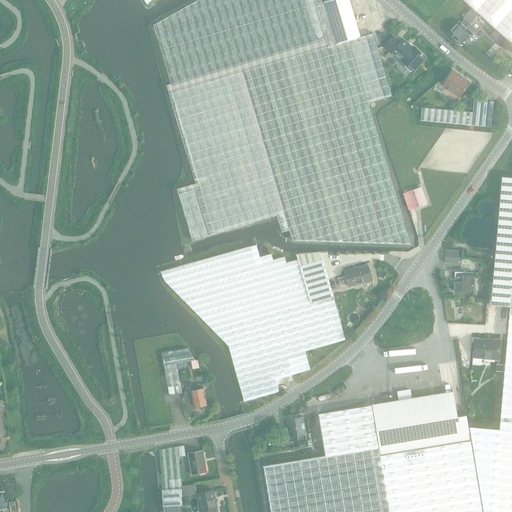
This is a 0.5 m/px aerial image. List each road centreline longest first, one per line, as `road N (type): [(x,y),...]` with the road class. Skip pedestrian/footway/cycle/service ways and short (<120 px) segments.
road 1 (unclassified): [(218,425),(266,408),(372,324),(511,129)]
road 2 (unknown): [(421,256),(440,307),(437,348),(395,357),(348,348)]
road 3 (unclassified): [(511,98),(392,0)]
